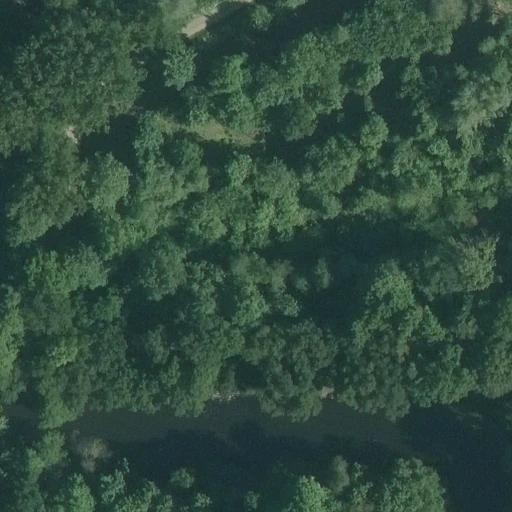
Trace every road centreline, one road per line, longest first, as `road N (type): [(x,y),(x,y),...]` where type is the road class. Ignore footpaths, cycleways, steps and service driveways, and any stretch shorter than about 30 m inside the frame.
road 1 (unclassified): [(0,345),(58,343),(61,188),(72,119),(118,71),(237,0)]
road 2 (track): [(511,343),(58,343)]
road 3 (track): [(72,119),(53,97),(10,0)]
